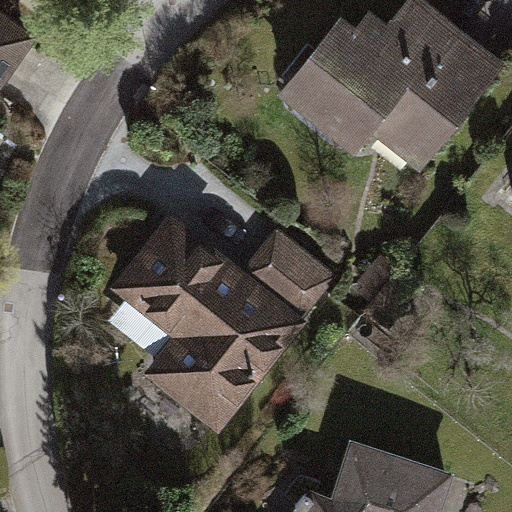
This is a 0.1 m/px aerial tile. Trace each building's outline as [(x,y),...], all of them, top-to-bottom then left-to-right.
[(339,10),(275,87),(352,145),(368,128),(422,169),(507,61),(430,0),(402,0),(387,19),(370,5),(355,21),(339,10)] [(0,89),(37,37),(0,10),(0,89)] [(244,267),(172,208),(110,283),(171,333),(145,370),(220,433),(339,273),(277,225),(244,267)] [(397,265),(382,252),(352,288),(369,302),(397,265)] [(288,511),(440,511),(454,468),(348,432),(331,493),(308,483),(288,511)]
